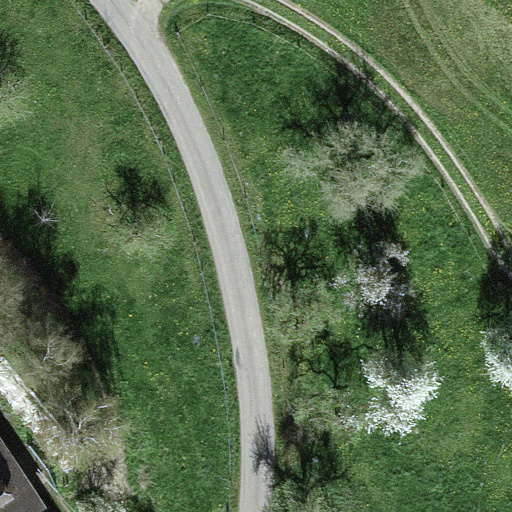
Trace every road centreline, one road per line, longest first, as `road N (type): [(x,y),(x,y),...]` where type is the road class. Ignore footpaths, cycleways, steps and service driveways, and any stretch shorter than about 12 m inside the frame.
road 1 (unclassified): [(110,0),(136,30),(182,117),(233,266),(248,343),(254,511)]
road 2 (track): [(261,0),(379,75),(435,142),(511,269)]
